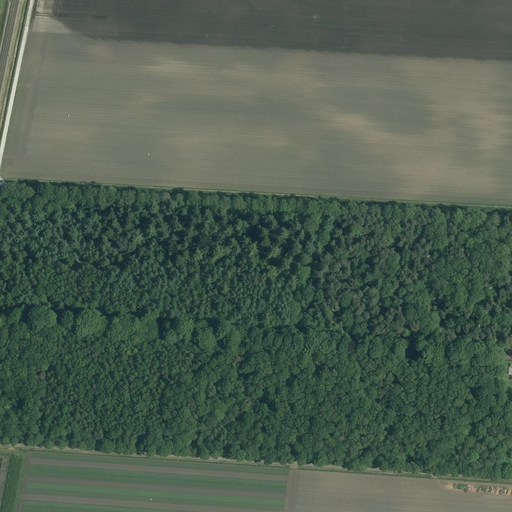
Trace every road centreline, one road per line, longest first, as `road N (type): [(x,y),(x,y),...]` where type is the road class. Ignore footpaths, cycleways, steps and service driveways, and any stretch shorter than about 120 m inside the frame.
road 1 (track): [(0,444),(511,478)]
road 2 (track): [(0,158),(31,0)]
